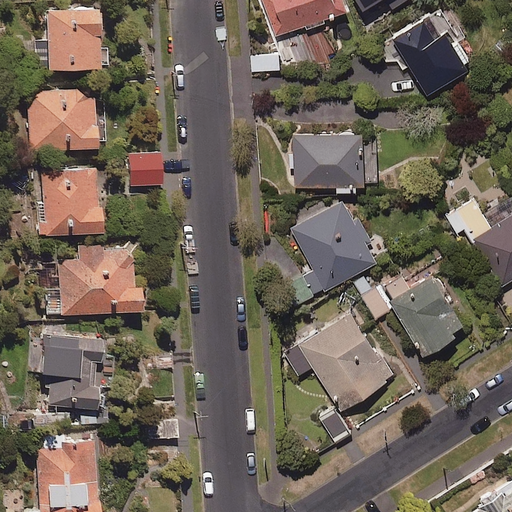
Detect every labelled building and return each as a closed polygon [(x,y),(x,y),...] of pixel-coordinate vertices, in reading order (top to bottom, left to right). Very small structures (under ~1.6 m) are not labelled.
[(96,57),(94,0),(79,0),(44,1),(45,39),(33,39),(34,63),(68,62),(67,58),(96,57)] [(278,11),(287,28),(304,20),(306,24),(347,5),(344,0),(265,0),(272,14),(278,11)] [(465,32),(445,0),(438,0),(393,28),(397,35),(388,40),(402,63),(411,58),(427,84),(470,58),(457,36),(465,32)] [(265,46),(249,46),(250,67),(265,67),(265,46)] [(90,81),(25,85),(29,145),(105,140),(103,108),(92,109),(90,81)] [(365,126),(294,127),(295,146),(288,146),(289,163),(295,163),(295,178),(336,177),(336,183),(355,183),(355,177),(366,177),(365,126)] [(160,181),(157,147),(126,150),(129,183),(160,181)] [(99,223),(91,157),(37,164),(45,230),(99,223)] [(464,223),(502,279),(511,271),(511,183),(481,205),(476,198),(473,194),(447,212),(458,227),(464,223)] [(354,215),(342,194),(290,223),(314,265),(288,279),(299,299),(377,255),(367,237),(370,235),(358,212),(354,215)] [(100,237),(76,240),(78,255),(56,258),(60,285),(44,287),(47,313),(140,302),(137,275),(131,275),(127,241),(101,244),(100,237)] [(466,315),(434,262),(408,278),(403,269),(385,279),(422,342),(466,315)] [(390,305),(377,282),(362,291),(375,314),(390,305)] [(393,368),(352,305),(284,349),(300,374),(315,364),(340,402),(393,368)] [(97,403),(99,329),(42,327),(41,340),(29,340),(29,369),(46,369),(45,402),(97,403)] [(173,364),(170,350),(148,355),(152,369),(173,364)] [(351,427),(334,402),(319,412),(336,437),(351,427)] [(175,416),(145,419),(147,438),(177,435),(175,416)] [(97,511),(92,433),(59,436),(59,443),(34,445),(38,507),(26,508),(26,511),(97,511)] [(511,511),(511,475),(456,511),(511,511)] [(181,511),(179,484),(149,487),(150,511),(181,511)]
